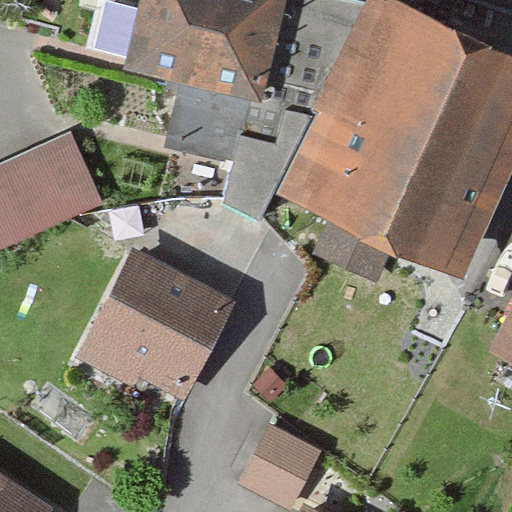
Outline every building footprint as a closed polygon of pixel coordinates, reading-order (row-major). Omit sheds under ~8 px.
[(168,141),(234,155),(224,196),(264,212),(275,188),(361,2),(353,0),(139,0),(129,60),(183,71),(168,141)] [(462,274),(511,161),(511,51),(383,0),(362,0),(361,2),(275,188),(462,274)] [(0,240),(100,194),(70,128),(0,160),(0,240)] [(137,369),(183,393),(233,302),(134,248),(77,354),(130,382),(137,369)] [(511,303),(492,343),(511,353),(511,303)] [(270,368),(252,385),(270,403),(287,386),(270,368)] [(271,424),(241,480),(286,504),(316,448),(271,424)] [(0,511),(45,511),(50,505),(0,470),(0,511)] [(322,511),(302,501),(296,511),(322,511)]
